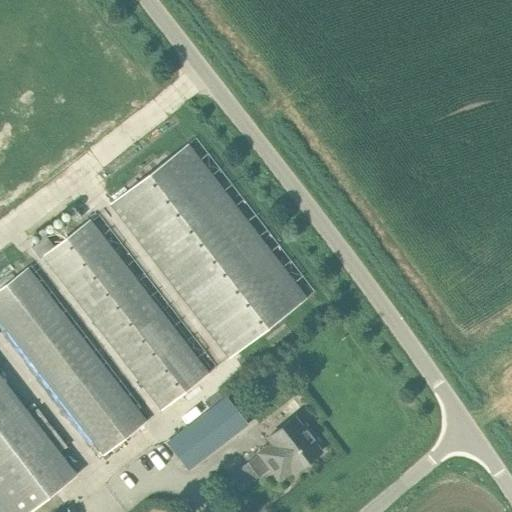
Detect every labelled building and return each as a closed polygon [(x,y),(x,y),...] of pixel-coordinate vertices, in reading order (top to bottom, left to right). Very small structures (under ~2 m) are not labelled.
[(230,357),(306,298),(187,144),(111,203),(230,357)] [(90,219),(43,255),(162,409),(209,373),(90,219)] [(0,288),(0,321),(103,455),(146,422),(26,268),(0,288)] [(0,382),(0,511),(28,511),(74,477),(0,382)] [(83,465),(97,454),(69,420),(63,425),(52,411),(59,406),(55,401),(44,410),(59,428),(46,438),(62,458),(71,450),(83,465)] [(167,442),(187,469),(233,434),(213,407),(167,442)] [(246,463),(258,478),(270,469),(278,479),(292,468),(295,472),(306,463),(308,465),(309,465),(307,462),(320,452),(314,444),(317,441),(304,425),(301,427),(293,417),(268,437),(272,443),(246,463)]
